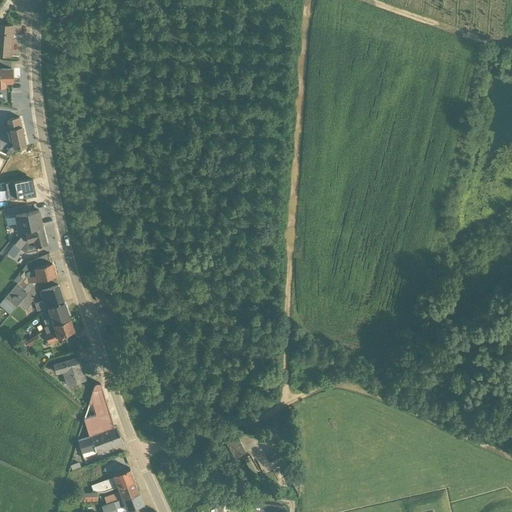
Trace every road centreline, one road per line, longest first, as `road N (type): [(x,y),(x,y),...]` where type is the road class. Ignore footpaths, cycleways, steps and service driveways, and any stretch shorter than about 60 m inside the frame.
road 1 (residential): [(161,511),(61,226),(39,117),(37,12)]
road 2 (track): [(293,400),(284,380),(308,0)]
road 3 (track): [(511,456),(366,391),(332,384),(249,423),(138,457)]
road 4 (track): [(365,0),(511,49)]
